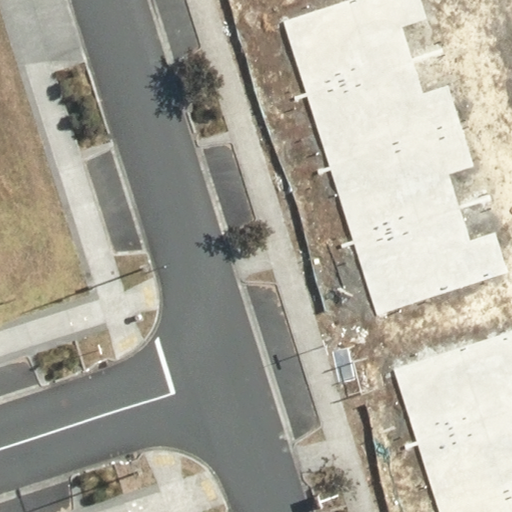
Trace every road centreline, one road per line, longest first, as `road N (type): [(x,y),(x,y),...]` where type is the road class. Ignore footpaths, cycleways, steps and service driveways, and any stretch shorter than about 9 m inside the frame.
road 1 (residential): [(229,374),(111,0)]
road 2 (residential): [(229,374),(0,449)]
road 3 (residential): [(273,511),(229,374)]
